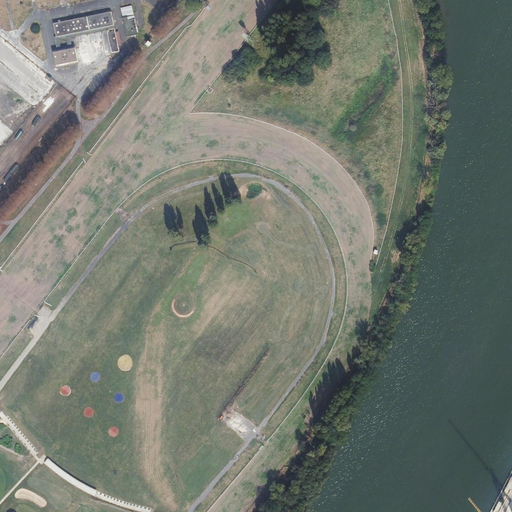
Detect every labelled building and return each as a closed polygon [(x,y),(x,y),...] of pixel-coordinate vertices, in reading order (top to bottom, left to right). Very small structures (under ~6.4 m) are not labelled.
[(106,12),(54,22),(57,36),(114,24),(112,17),(107,18),(106,12)] [(128,17),(122,18),(126,37),(134,35),(132,25),(129,25),(128,17)] [(115,29),(108,30),(112,52),(119,51),(115,29)] [(75,47),(53,51),(56,65),(78,60),(75,47)] [(27,74),(33,79),(38,71),(33,67),(27,74)] [(65,396),(71,391),(66,384),(60,389),(65,396)] [(110,436),(118,436),(118,427),(110,427),(110,436)] [(2,457),(9,461),(13,453),(6,450),(2,457)] [(50,459),(44,463),(68,482),(95,498),(98,491),(72,477),(50,459)]
